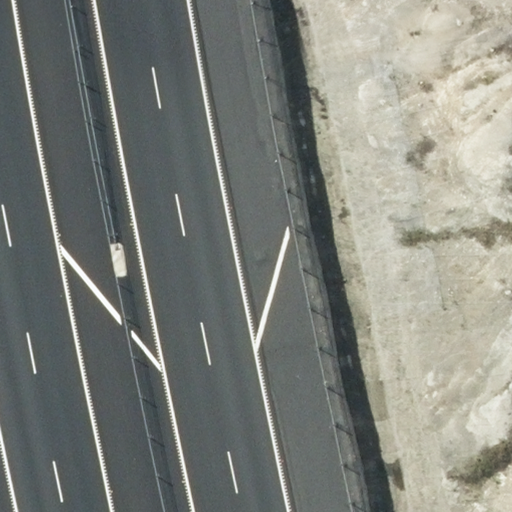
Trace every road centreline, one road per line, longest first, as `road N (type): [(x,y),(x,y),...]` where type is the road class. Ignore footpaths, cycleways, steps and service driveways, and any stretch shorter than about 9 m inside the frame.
road 1 (motorway): [(151,0),(267,511)]
road 2 (motorway): [(76,511),(20,295),(0,172)]
